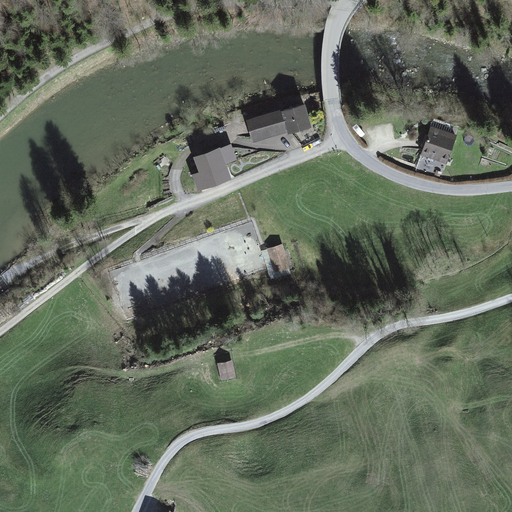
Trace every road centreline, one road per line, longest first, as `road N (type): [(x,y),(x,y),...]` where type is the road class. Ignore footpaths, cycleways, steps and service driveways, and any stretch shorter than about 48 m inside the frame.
road 1 (unclassified): [(136,511),(192,436),(237,428),(315,396),(373,333),(511,299)]
road 2 (unclassified): [(511,189),(443,193),(384,173),(351,149),(333,83),(332,45),(346,0)]
road 3 (track): [(0,335),(167,211)]
road 4 (track): [(167,211),(64,248),(8,282)]
